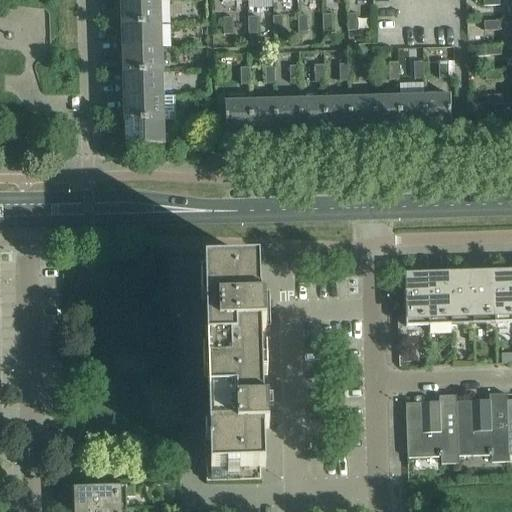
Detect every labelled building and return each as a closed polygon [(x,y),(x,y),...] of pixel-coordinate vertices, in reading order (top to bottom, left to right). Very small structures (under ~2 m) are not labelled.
[(121,26),(161,25),(161,1),(120,2),(121,26)] [(347,13),(348,31),(357,30),(357,13),(347,13)] [(332,14),(322,14),(323,32),(333,31),(332,14)] [(307,15),(298,15),(298,33),(308,32),(307,15)] [(282,16),(273,17),(273,34),(283,33),(282,16)] [(257,17),(248,18),(249,35),(258,34),(257,17)] [(233,18),(223,19),(224,36),(233,35),(233,18)] [(500,21),(483,22),(484,31),(500,31),(500,21)] [(122,51),(162,49),(161,25),(121,26),(122,51)] [(500,46),(484,47),(484,56),(501,55),(500,46)] [(122,76),(163,75),(162,49),(122,51),(122,76)] [(424,80),(423,62),(414,63),(414,80),(424,80)] [(448,62),(439,62),(439,79),(449,79),(448,62)] [(399,81),(399,63),(389,64),(390,81),(399,81)] [(374,81),(374,64),(364,64),(365,82),(374,81)] [(349,82),(349,65),(339,65),(340,83),(349,82)] [(325,83),(324,66),(315,66),(315,83),(325,83)] [(300,84),(299,67),(290,67),(290,84),(300,84)] [(250,86),(250,68),(240,69),(241,86),(250,86)] [(275,85),(275,68),(265,68),(266,85),(275,85)] [(501,71),(485,71),(485,81),(502,80),(501,71)] [(123,99),(164,97),(163,75),(122,76),(123,99)] [(424,84),(399,85),(400,97),(401,129),(402,134),(417,133),(416,128),(425,128),(424,96),(424,84)] [(450,95),(424,96),(425,128),(426,128),(426,133),(441,133),(441,127),(451,127),(450,95)] [(502,105),(502,96),(486,96),(486,106),(502,105)] [(124,123),(164,121),(164,97),(123,99),(124,123)] [(401,129),(400,97),(375,98),(376,129),(377,129),(377,134),(392,134),(392,129),(401,129)] [(350,98),(325,99),(326,131),(327,131),(327,136),(342,135),(342,130),(351,130),(350,98)] [(376,129),(375,98),(350,98),(351,130),(352,130),(352,135),(367,135),(367,130),(376,129)] [(326,131),(325,99),(300,100),(301,132),(302,132),(302,136),(317,136),(317,131),(326,131)] [(300,100),(275,101),(276,132),(277,132),(277,137),(292,137),(292,132),(301,132),(300,100)] [(243,133),(252,133),(251,101),(225,102),(226,134),(228,134),(228,138),(243,138),(243,133)] [(267,133),(276,132),(275,101),(251,101),(252,133),(253,138),(268,137),(267,133)] [(124,123),(124,147),(165,146),(164,121),(124,123)] [(260,303),(259,264),(205,266),(206,316),(202,316),(204,407),(209,407),(209,417),(205,417),(206,482),(261,481),(260,468),(265,468),(264,430),(269,429),(268,403),(263,403),(261,329),(266,329),(265,303),(260,303)] [(511,271),(493,272),(495,325),(511,324),(511,271)] [(473,326),(471,272),(449,273),(451,327),(473,326)] [(493,272),(471,272),(473,326),(495,325),(493,272)] [(449,273),(427,274),(429,327),(451,327),(449,273)] [(405,319),(397,319),(397,336),(407,335),(407,328),(429,327),(427,274),(404,274),(405,319)] [(457,457),(458,457),(490,456),(491,464),(508,463),(508,456),(506,401),(506,395),(489,396),(489,402),(456,402),(457,457)] [(440,465),(458,465),(458,457),(457,457),(456,402),(456,397),(438,397),(438,403),(405,404),(407,459),(440,458),(440,465)] [(136,487),(73,489),(74,511),(127,510),(127,497),(136,497),(136,487)]
